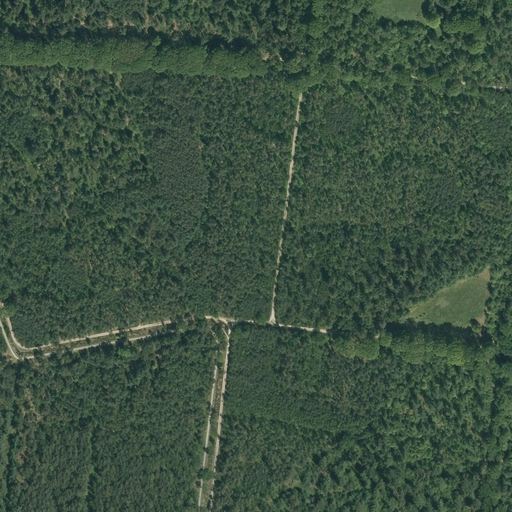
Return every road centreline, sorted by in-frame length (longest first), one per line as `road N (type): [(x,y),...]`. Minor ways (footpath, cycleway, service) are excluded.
road 1 (track): [(231,317),(268,322),(300,60)]
road 2 (track): [(300,60),(0,42)]
road 3 (track): [(231,317),(195,312),(17,346),(0,291)]
road 4 (track): [(268,322),(511,352)]
road 5 (track): [(511,90),(300,60)]
road 6 (track): [(231,317),(210,511)]
